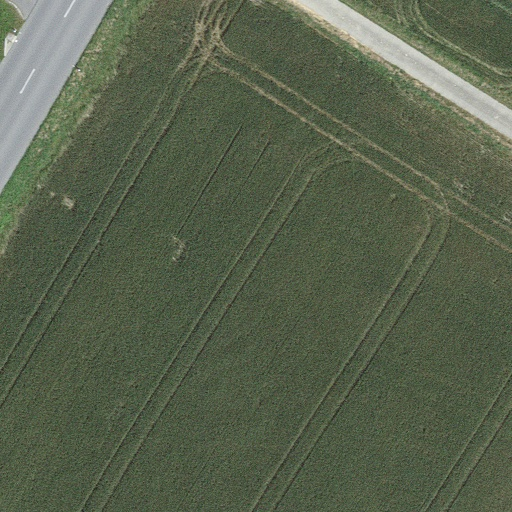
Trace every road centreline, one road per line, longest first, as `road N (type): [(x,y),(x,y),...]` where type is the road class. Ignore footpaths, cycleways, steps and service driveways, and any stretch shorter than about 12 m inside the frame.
road 1 (track): [(335,0),(511,111)]
road 2 (secondary): [(0,109),(65,0)]
